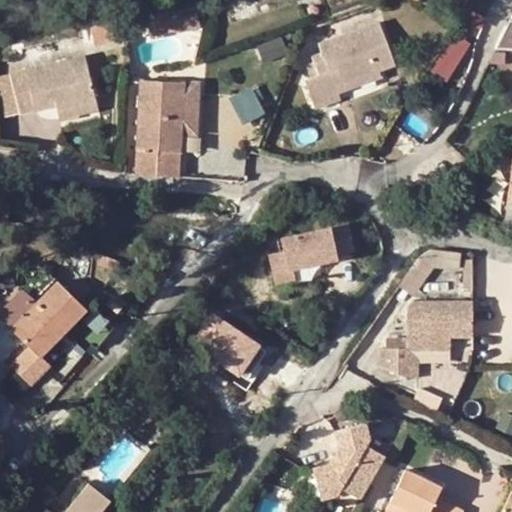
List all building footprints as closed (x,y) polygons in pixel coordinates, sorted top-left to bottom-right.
[(473,7),(430,69),(448,81),(490,19),(473,7)] [(199,25),(196,9),(174,14),(178,30),(199,25)] [(149,36),(162,33),(158,17),(145,20),(149,36)] [(334,86),(378,70),(394,64),(379,23),(319,44),(322,52),(312,56),(314,62),(318,75),(311,77),(304,80),(314,107),(339,98),(337,92),(334,86)] [(54,100),(55,105),(56,110),(95,100),(84,55),(9,74),(20,114),(35,110),(33,104),(54,100)] [(314,62),(306,65),(311,77),(318,75),(314,62)] [(337,92),(381,76),(378,70),(334,86),(337,92)] [(9,74),(0,76),(0,117),(20,114),(9,74)] [(199,80),(182,80),(182,83),(179,134),(197,136),(199,80)] [(179,134),(182,83),(139,81),(135,174),(154,175),(155,151),(176,152),(179,152),(179,134)] [(33,104),(35,110),(55,105),(54,100),(33,104)] [(95,100),(56,110),(58,118),(98,109),(95,100)] [(155,151),(154,175),(175,176),(176,152),(155,151)] [(511,155),(510,155),(502,205),(511,206),(511,155)] [(122,165),(121,173),(130,173),(131,165),(122,165)] [(269,258),(276,285),(296,280),(293,271),(338,260),(337,255),(354,251),(348,225),(281,241),(284,255),(269,258)] [(421,256),(419,255),(396,288),(407,296),(430,261),(421,256)] [(464,291),(473,291),(472,260),(464,260),(464,291)] [(86,309),(58,282),(13,327),(37,351),(54,334),(58,337),(86,309)] [(472,336),(473,301),(412,302),(407,309),(407,348),(407,350),(418,349),(450,349),(450,336),(472,336)] [(54,334),(37,351),(41,354),(58,337),(54,334)] [(408,377),(418,377),(418,359),(407,354),(407,350),(407,348),(381,348),(382,365),(408,377)] [(407,354),(418,359),(418,349),(407,350),(407,354)] [(86,438),(98,447),(117,423),(105,414),(86,438)] [(336,434),(367,425),(367,424),(336,431),(336,434)] [(341,488),(359,499),(385,455),(366,444),(370,437),(367,425),(336,434),(339,446),(330,464),(314,468),(322,498),(337,494),(341,488)] [(406,467),(428,478),(436,460),(414,450),(406,467)] [(463,511),(465,509),(437,497),(442,485),(428,478),(406,467),(385,511),(463,511)] [(99,511),(110,500),(88,483),(65,511),(99,511)] [(511,511),(511,489),(501,511),(511,511)]
